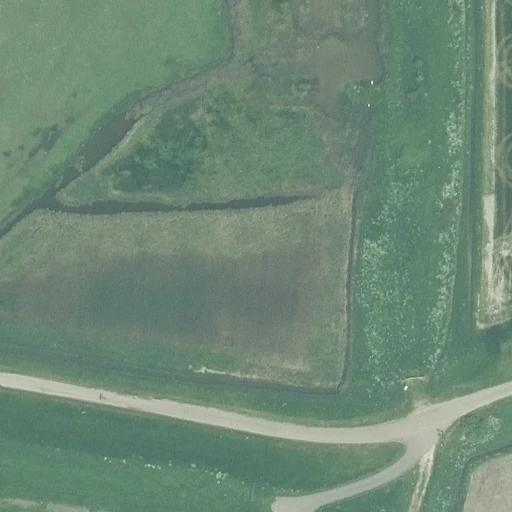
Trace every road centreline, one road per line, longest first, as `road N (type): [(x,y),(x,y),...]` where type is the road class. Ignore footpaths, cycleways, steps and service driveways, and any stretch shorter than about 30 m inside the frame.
road 1 (unclassified): [(511,389),(398,430),(350,436),(0,380)]
road 2 (track): [(0,457),(291,511)]
road 3 (track): [(416,511),(438,417),(423,407),(419,379)]
